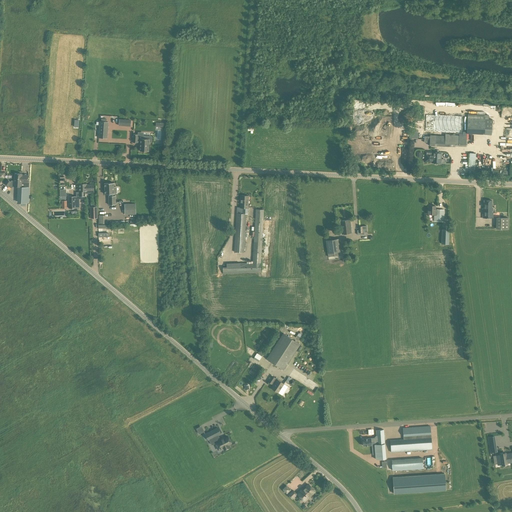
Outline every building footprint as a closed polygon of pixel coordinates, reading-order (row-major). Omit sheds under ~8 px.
[(477,115),(468,114),(467,135),(477,135),(477,115)] [(462,133),(462,116),(454,116),(434,115),(426,115),(425,132),(433,132),(462,133)] [(99,138),(107,138),(108,122),(100,121),(99,138)] [(138,143),(138,142),(140,142),(140,151),(148,151),(149,142),(151,142),(152,137),(143,136),(143,139),(140,138),(140,139),(138,139),(138,134),(133,134),(133,142),(138,143)] [(425,152),(424,162),(431,162),(431,163),(441,164),(441,152),(438,152),(438,150),(435,150),(435,152),(432,152),(425,152)] [(474,169),(475,153),(467,152),(466,169),(474,169)] [(29,187),(29,183),(27,183),(28,175),(27,175),(26,175),(26,174),(25,174),(25,175),(24,175),(22,175),(22,174),(15,173),(14,180),(12,180),(11,181),(8,179),(5,184),(8,186),(10,184),(14,186),(18,187),(17,202),(28,203),(29,187)] [(94,192),(93,184),(87,185),(87,183),(83,183),(83,182),(80,182),(80,184),(79,184),(79,192),(77,192),(77,197),(75,197),(75,198),(85,198),(85,193),(94,192)] [(113,183),(104,183),(105,194),(108,194),(108,196),(109,205),(116,204),(115,196),(114,196),(114,194),(113,183)] [(247,214),(248,196),(240,195),(239,207),(243,207),(242,213),(246,214),(247,214)] [(484,209),(483,209),(483,218),(493,218),(493,209),(492,209),(492,200),(484,200),(484,209)] [(136,214),(136,204),(124,204),(124,214),(136,214)] [(427,210),(427,214),(435,214),(435,213),(436,213),(436,215),(434,215),(434,221),(444,221),(444,212),(444,210),(439,209),(439,210),(435,210),(435,206),(428,205),(428,210),(427,210)] [(261,253),(263,210),(255,209),(253,253),(252,263),(235,264),(236,274),(261,273),(260,263),(261,253)] [(470,238),(470,236),(475,236),(476,211),(467,210),(466,238),(470,238)] [(236,213),(234,252),(244,252),(246,214),(236,213)] [(496,218),(495,248),(508,248),(509,219),(496,218)] [(350,220),(339,221),(341,235),(351,233),(350,220)] [(358,230),(357,230),(357,235),(364,234),(363,232),(367,232),(366,226),(358,226),(358,230)] [(478,226),(478,255),(488,255),(489,226),(478,226)] [(338,239),(325,241),(327,257),(340,255),(338,239)] [(296,337),(300,340),(307,328),(303,326),(296,337)] [(283,333),(266,358),(283,369),(300,344),(283,333)] [(256,352),(253,358),(258,361),(261,356),(256,352)] [(271,376),(267,382),(272,385),(270,388),(277,393),(283,384),(271,376)] [(430,426),(407,428),(408,434),(415,434),(415,435),(430,434),(430,426)] [(219,429),(206,436),(209,442),(210,442),(213,447),(217,445),(219,448),(218,448),(220,452),(225,450),(226,452),(231,450),(230,447),(233,446),(229,438),(222,442),(219,437),(222,435),(219,429)] [(370,439),(362,439),(363,446),(372,445),(373,455),(375,455),(376,460),(386,459),(384,430),(376,430),(377,436),(375,438),(370,439)] [(429,438),(390,441),(390,450),(430,447),(429,438)] [(422,458),(391,460),(392,471),(423,469),(422,458)] [(445,474),(393,477),(394,494),(446,490),(445,474)] [(308,484),(298,495),(305,502),(316,492),(308,484)] [(293,490),(288,494),(292,498),(297,494),(293,490)]
